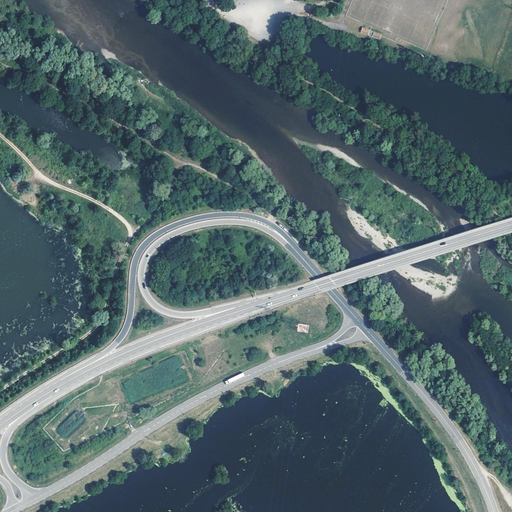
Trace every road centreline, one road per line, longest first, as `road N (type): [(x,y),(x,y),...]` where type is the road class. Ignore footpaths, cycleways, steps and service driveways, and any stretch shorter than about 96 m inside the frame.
road 1 (track): [(37,511),(176,436),(226,397),(354,348),(409,395),(476,511)]
road 2 (primary): [(279,233),(251,216),(227,214),(155,235),(134,263),(126,328),(54,389)]
road 3 (tertiary): [(324,346),(185,407),(36,498)]
road 4 (track): [(270,223),(247,195),(0,63)]
road 5 (track): [(174,160),(152,215),(128,240),(96,327),(0,391)]
road 6 (primary): [(245,309),(179,317),(157,309),(142,285),(146,255),(169,235),(220,221),(279,233)]
road 7 (primary): [(245,309),(511,225)]
road 8 (tertiary): [(493,511),(452,432),(371,335)]
road 9 (primary): [(54,389),(245,309)]
road 10 (track): [(134,234),(121,216),(51,181),(0,134)]
road 11 (primary): [(36,498),(7,470),(2,452),(18,422),(54,389)]
road 12 (residential): [(207,0),(259,41),(288,18),(321,24)]
